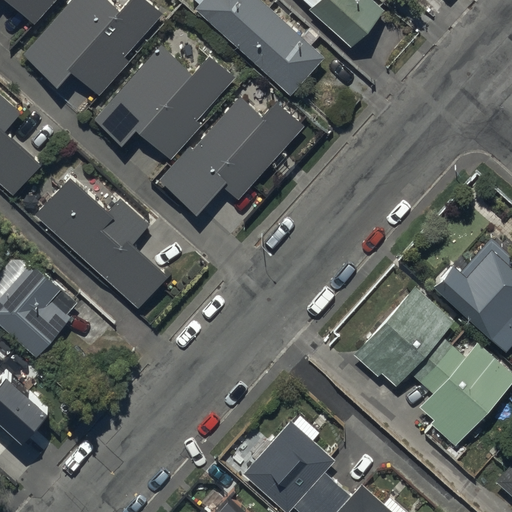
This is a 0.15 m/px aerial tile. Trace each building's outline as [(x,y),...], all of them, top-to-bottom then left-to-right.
[(0,0),(0,3),(22,23),(42,0),(0,0)] [(128,0),(120,9),(110,0),(71,0),(23,55),(58,86),(70,72),(96,94),(128,58),(125,56),(163,12),(148,0),(128,0)] [(201,0),(189,14),(287,100),(321,62),(249,0),(201,0)] [(289,0),(349,52),(382,14),(365,0),(289,0)] [(156,48),(90,123),(119,149),(129,137),(159,164),(231,83),(204,59),(188,77),(156,48)] [(230,97),(154,184),(195,219),(219,192),(235,206),(299,133),(271,109),(259,123),(230,97)] [(0,188),(11,198),(37,168),(0,136),(0,134),(17,116),(0,100),(0,188)] [(31,220),(137,312),(163,283),(125,250),(143,230),(113,204),(104,215),(65,181),(31,220)] [(436,288),(509,353),(511,348),(511,257),(491,239),(460,273),(454,267),(436,288)] [(0,273),(0,329),(32,358),(77,308),(16,255),(0,273)] [(454,325),(413,289),(351,359),(376,380),(380,376),(395,390),(407,376),(429,395),(417,409),(433,423),(429,428),(455,451),(511,387),(511,376),(477,345),(465,358),(442,338),(454,325)] [(6,367),(0,373),(0,412),(25,435),(50,406),(6,367)] [(349,501),(319,474),(330,462),(287,424),(240,476),(280,511),(285,511),(288,509),(291,511),(388,511),(361,488),(349,501)] [(511,467),(493,488),(511,504),(511,467)] [(251,511),(230,492),(212,511),(251,511)]
